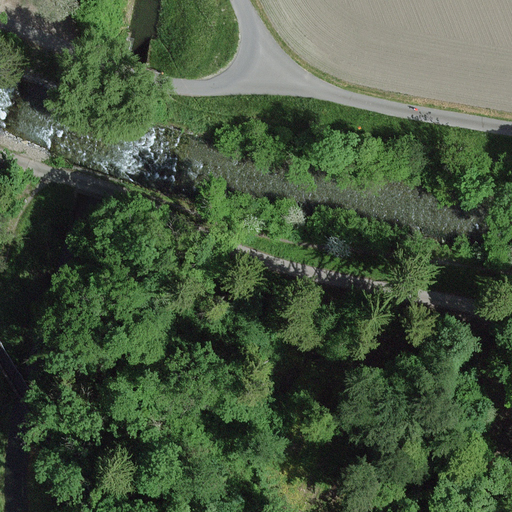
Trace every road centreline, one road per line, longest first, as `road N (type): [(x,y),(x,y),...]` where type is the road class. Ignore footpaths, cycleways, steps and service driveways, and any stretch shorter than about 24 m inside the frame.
road 1 (track): [(511,310),(286,268),(126,194),(0,152)]
road 2 (unclassified): [(240,0),(266,66),(284,82),(511,126)]
road 3 (track): [(273,76),(208,89),(172,85),(0,22)]
road 4 (track): [(0,284),(41,169)]
